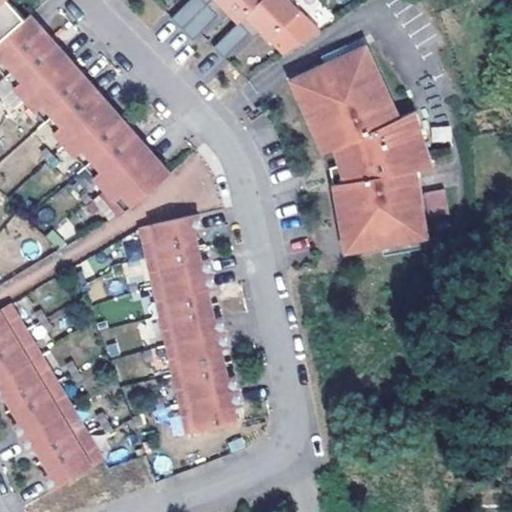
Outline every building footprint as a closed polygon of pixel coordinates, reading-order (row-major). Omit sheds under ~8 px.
[(0,0),(0,67),(125,209),(132,205),(162,178),(153,168),(159,163),(139,141),(134,146),(124,134),(115,125),(120,120),(100,96),(94,100),(85,90),(76,79),(81,75),(61,49),(54,55),(45,44),(36,34),(42,29),(31,16),(25,21),(6,0),(0,0)] [(207,3),(203,0),(187,0),(171,17),(183,28),(207,3)] [(231,13),(218,0),(209,0),(207,3),(218,14),(224,20),(231,13)] [(258,0),(218,0),(231,13),(238,20),(245,13),(258,0)] [(298,8),(290,0),(258,0),(245,13),(262,30),(269,37),(298,8)] [(218,14),(207,3),(183,28),(194,39),(218,14)] [(255,37),(262,30),(245,13),(238,20),(249,31),(255,37)] [(214,45),(225,56),(249,31),(238,20),(214,45)] [(45,44),(51,39),(42,29),(36,34),(45,44)] [(315,49),(321,62),(361,43),(355,31),(315,49)] [(51,39),(45,44),(54,55),(61,49),(51,39)] [(389,241),(434,227),(417,173),(428,169),(411,111),(395,118),(361,43),(321,62),(283,80),(317,156),(329,150),(337,165),(344,181),(333,185),(354,252),(389,241)] [(85,90),(90,84),(81,75),(76,79),(85,90)] [(90,84),(85,90),(94,100),(100,96),(90,84)] [(124,134),(130,129),(120,120),(115,125),(124,134)] [(130,129),(124,134),(134,146),(139,141),(130,129)] [(162,178),(168,173),(159,163),(153,168),(162,178)] [(328,169),(333,185),(344,181),(337,165),(328,169)] [(164,180),(162,178),(132,205),(125,209),(127,211),(134,207),(164,180)] [(196,214),(158,222),(136,227),(138,234),(187,434),(237,422),(234,407),(241,406),(234,376),(227,377),(223,362),(219,347),(227,346),(220,317),(212,318),(209,304),(205,290),(213,288),(206,258),(198,260),(195,246),(191,232),(199,230),(196,214)] [(448,223),(434,227),(389,241),(392,250),(450,233),(448,223)] [(195,246),(203,244),(199,230),(191,232),(195,246)] [(203,244),(195,246),(198,260),(206,258),(203,244)] [(209,304),(217,302),(213,288),(205,290),(209,304)] [(217,302),(209,304),(212,318),(220,317),(217,302)] [(0,316),(13,308),(9,303),(0,308),(0,316)] [(53,471),(46,476),(55,490),(104,460),(13,308),(0,316),(0,397),(6,394),(15,407),(22,420),(15,425),(22,438),(30,450),(38,445),(45,458),(53,471)] [(223,362),(230,360),(227,346),(219,347),(223,362)] [(230,360),(223,362),(227,377),(234,376),(230,360)] [(0,400),(7,412),(15,407),(6,394),(0,397),(0,400)] [(244,420),(241,406),(234,407),(237,422),(244,420)] [(15,407),(7,412),(15,425),(22,420),(15,407)] [(38,463),(45,458),(38,445),(30,450),(38,463)] [(45,458),(38,463),(46,476),(53,471),(45,458)]
